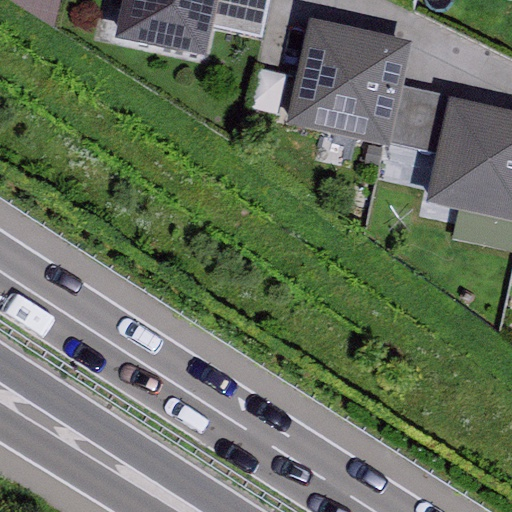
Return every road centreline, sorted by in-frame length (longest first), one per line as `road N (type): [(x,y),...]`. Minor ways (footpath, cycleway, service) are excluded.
road 1 (trunk): [(373,511),(0,272)]
road 2 (trunk): [(0,380),(196,511)]
road 3 (trunk): [(0,405),(179,511)]
